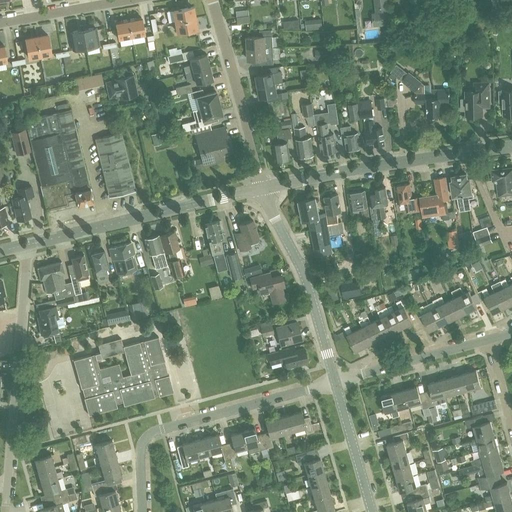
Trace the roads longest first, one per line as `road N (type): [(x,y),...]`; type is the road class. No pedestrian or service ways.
road 1 (residential): [(336,381),(156,431),(140,456),(142,511)]
road 2 (residential): [(4,511),(27,246)]
road 3 (tertiary): [(27,246),(263,189)]
road 4 (tertiary): [(263,189),(469,152)]
road 5 (tertiary): [(336,381),(301,269),(263,189)]
road 6 (residential): [(263,189),(213,0)]
road 7 (residential): [(487,340),(336,381)]
road 8 (tertiary): [(373,511),(336,381)]
road 9 (residential): [(0,23),(128,0)]
